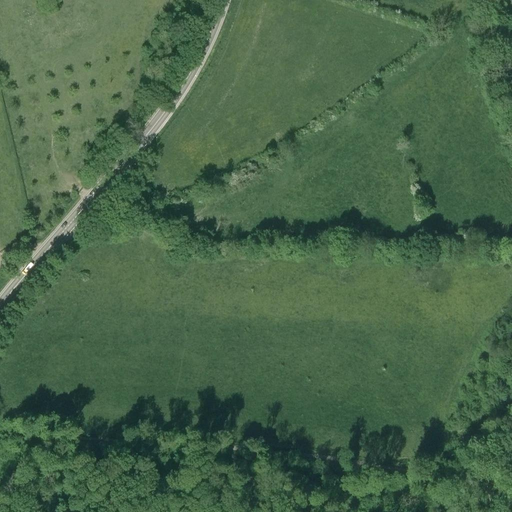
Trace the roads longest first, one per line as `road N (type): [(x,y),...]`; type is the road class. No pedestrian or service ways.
road 1 (track): [(0,490),(41,447),(68,438),(448,473),(511,419)]
road 2 (secondary): [(0,305),(166,109),(222,0)]
